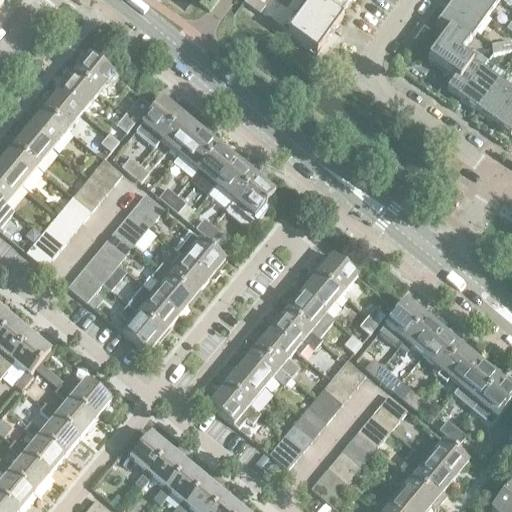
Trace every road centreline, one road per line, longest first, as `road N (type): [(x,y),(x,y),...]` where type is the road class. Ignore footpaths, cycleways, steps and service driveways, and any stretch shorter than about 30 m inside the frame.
road 1 (residential): [(174,376),(198,375),(306,250),(281,229),(173,354)]
road 2 (tertiary): [(442,257),(180,59)]
road 3 (residential): [(502,175),(375,81),(374,57),(415,0)]
road 4 (residential): [(154,399),(0,274)]
road 5 (residential): [(292,511),(154,399)]
road 6 (residential): [(58,511),(154,399)]
